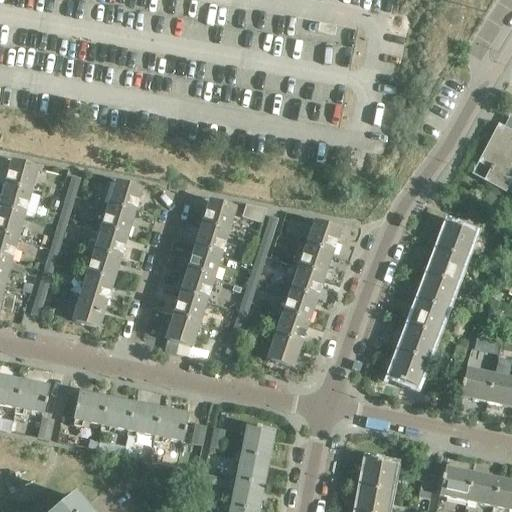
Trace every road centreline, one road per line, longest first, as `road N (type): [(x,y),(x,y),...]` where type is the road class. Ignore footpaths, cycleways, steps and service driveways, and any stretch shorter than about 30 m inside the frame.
road 1 (residential): [(326,408),(385,229),(477,78),(476,48),(510,0)]
road 2 (residential): [(326,408),(122,369)]
road 3 (residential): [(326,408),(511,448)]
road 4 (residential): [(122,369),(173,202)]
road 5 (residential): [(122,369),(0,344)]
